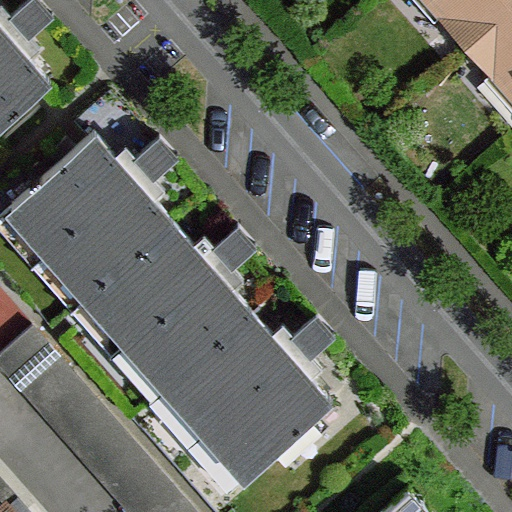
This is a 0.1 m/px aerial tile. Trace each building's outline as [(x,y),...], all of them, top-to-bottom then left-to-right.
[(0,0),(0,19),(24,48),(36,38),(28,29),(50,12),(40,0),(9,0),(6,3),(3,0),(0,0)] [(465,0),(441,0),(452,12),(465,0)] [(511,51),(511,0),(465,0),(452,12),(475,39),(497,65),(511,51)] [(0,19),(0,126),(34,97),(48,85),(53,80),(24,48),(0,19)] [(511,51),(497,65),(511,81),(511,51)] [(110,143),(148,188),(160,178),(150,167),(173,147),(153,124),(130,144),(121,133),(110,143)] [(95,293),(176,219),(148,188),(110,143),(98,129),(14,204),(95,293)] [(189,234),(228,279),(239,270),(229,258),(252,238),(232,216),(211,235),(201,224),(189,234)] [(173,382),(255,309),(228,279),(189,234),(176,219),(95,293),(173,382)] [(279,313),(267,324),(307,369),(318,359),(308,347),(330,328),(311,306),(289,325),(279,313)] [(255,309),(173,382),(206,420),(252,472),(335,400),(307,369),(267,324),(255,309)] [(201,511),(32,321),(0,348),(0,363),(131,511),(201,511)] [(231,490),(252,472),(206,420),(185,439),(231,490)] [(436,511),(414,487),(384,511),(436,511)]
